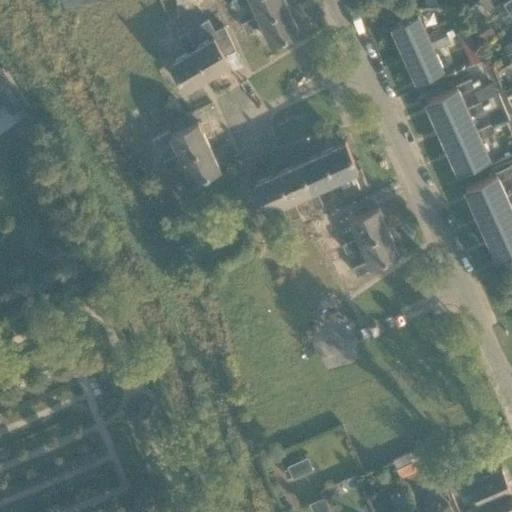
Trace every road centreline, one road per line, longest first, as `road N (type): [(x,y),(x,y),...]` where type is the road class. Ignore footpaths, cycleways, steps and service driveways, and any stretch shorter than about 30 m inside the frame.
road 1 (residential): [(366,63),(463,283)]
road 2 (residential): [(326,347),(463,283)]
road 3 (residential): [(231,122),(366,63)]
road 4 (residential): [(463,283),(511,393)]
